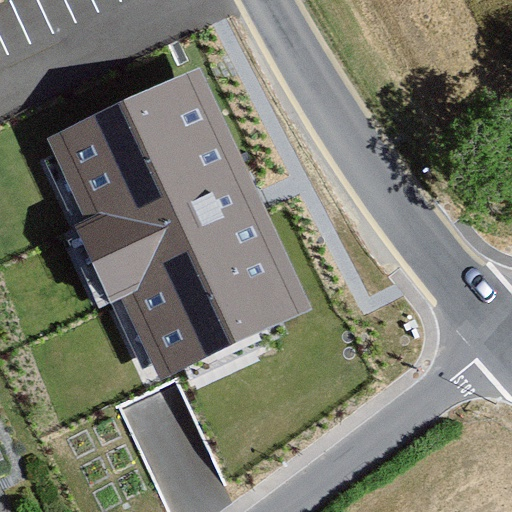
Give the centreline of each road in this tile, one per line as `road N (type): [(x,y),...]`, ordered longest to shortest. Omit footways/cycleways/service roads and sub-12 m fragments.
road 1 (tertiary): [(270,0),(340,122),(511,341)]
road 2 (tertiary): [(263,511),(511,341)]
